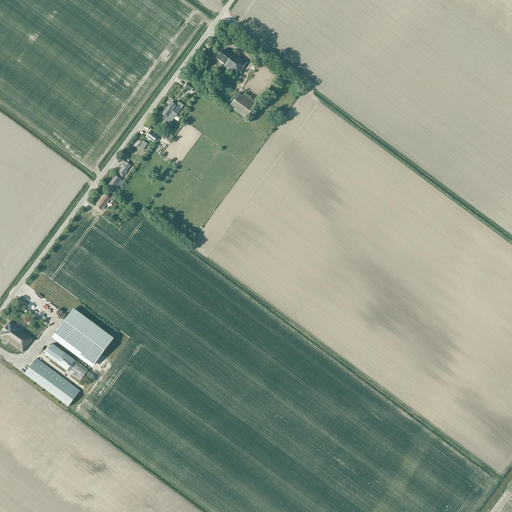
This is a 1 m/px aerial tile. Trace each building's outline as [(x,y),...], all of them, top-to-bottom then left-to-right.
[(224,50),(217,59),(225,65),(223,68),(237,78),(244,68),(247,63),(234,54),(232,55),(224,50)] [(184,88),(190,93),(195,86),(188,82),(184,88)] [(239,94),(238,95),(229,107),(245,119),(255,106),(257,103),(249,97),(247,100),(239,94)] [(176,102),(174,105),(171,102),(166,108),(176,116),(184,106),(178,102),(176,102)] [(170,124),(176,116),(166,108),(162,114),(167,118),(165,121),(170,124)] [(153,143),(157,137),(150,132),(146,137),(153,143)] [(123,176),(128,170),(131,166),(125,162),(125,163),(123,162),(121,165),(123,166),(118,173),(121,175),(118,178),(115,176),(108,185),(114,189),(116,187),(117,188),(122,181),(121,180),(123,177),(123,176)] [(108,194),(106,196),(104,194),(96,207),(101,211),(110,200),(113,202),(115,199),(108,194)] [(104,352),(113,339),(73,309),(64,322),(55,334),(95,364),(104,352)] [(33,340),(9,322),(9,323),(8,323),(6,325),(7,325),(0,334),(0,336),(22,353),(25,349),(26,349),(33,340)] [(52,344),(44,355),(80,381),(88,371),(52,344)] [(80,391),(36,358),(24,375),(68,408),(80,391)]
